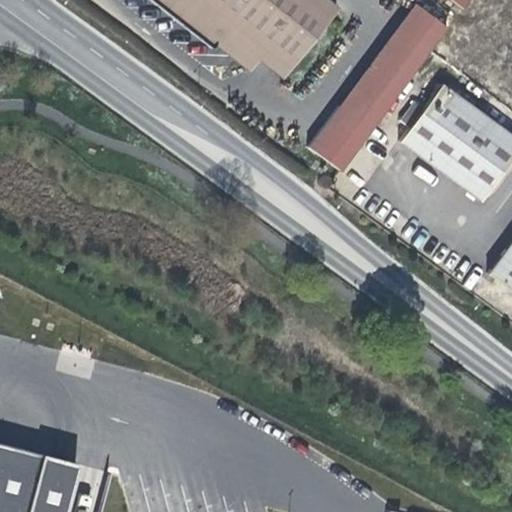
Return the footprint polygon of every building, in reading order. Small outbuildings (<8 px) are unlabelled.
[(336,8),(325,0),(150,0),(210,48),(213,44),(247,72),(256,59),(280,78),(336,8)] [(443,28),(444,27),(411,3),(336,105),(369,129),(430,47),(443,28)] [(464,43),(443,28),(430,47),(450,62),(464,43)] [(511,155),(511,136),(439,83),(396,141),(478,201),(511,155)] [(369,129),(336,105),(306,146),(339,170),(369,129)] [(511,238),(486,274),(511,292),(511,238)] [(68,511),(81,467),(0,445),(0,511),(68,511)]
